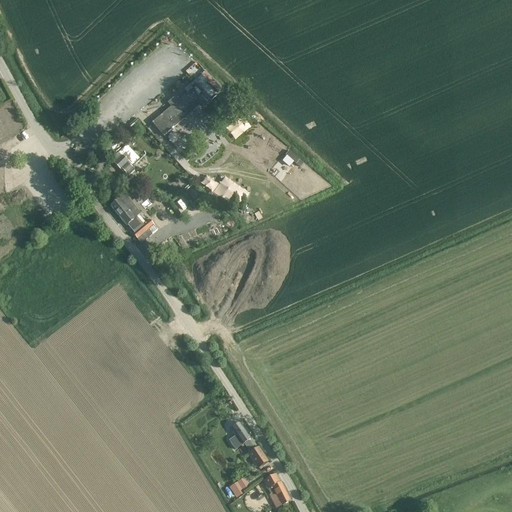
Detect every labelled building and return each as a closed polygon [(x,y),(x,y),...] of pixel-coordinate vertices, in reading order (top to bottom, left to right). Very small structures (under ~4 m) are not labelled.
[(170,107),(163,113),(164,115),(168,119),(170,123),(169,124),(174,128),(202,104),(205,109),(212,102),(209,99),(214,95),(207,87),(202,91),(200,88),(197,85),(196,86),(193,83),(189,86),(192,89),(191,90),(187,94),(179,100),(175,96),(167,103),(170,107)] [(133,168),(141,160),(129,147),(120,154),(133,168)] [(254,159),(260,152),(256,149),(250,155),(254,159)] [(289,151),(285,156),(296,165),(300,160),(289,151)] [(118,153),(111,160),(115,164),(119,169),(121,171),(125,176),(126,175),(127,177),(129,177),(134,172),(134,170),(129,164),(127,162),(122,157),(118,153)] [(268,170),(275,163),(268,156),(261,163),(268,170)] [(119,202),(118,200),(110,206),(126,226),(128,225),(132,221),(134,220),(124,207),(128,204),(123,199),(119,202)] [(132,221),(128,225),(134,233),(133,234),(141,244),(152,235),(148,230),(154,225),(150,220),(139,229),(132,221)] [(187,244),(204,240),(202,233),(185,236),(187,244)] [(235,436),(229,441),(235,451),(241,447),(242,448),(245,446),(250,453),(249,454),(248,454),(259,469),(268,463),(258,448),(257,448),(254,450),(248,441),(250,439),(240,423),(231,429),(235,436)] [(276,475),(267,480),(263,482),(267,490),(267,489),(270,494),(274,492),(282,506),(290,502),(280,483),(276,475)] [(244,478),(232,486),(239,497),(251,489),(244,478)]
